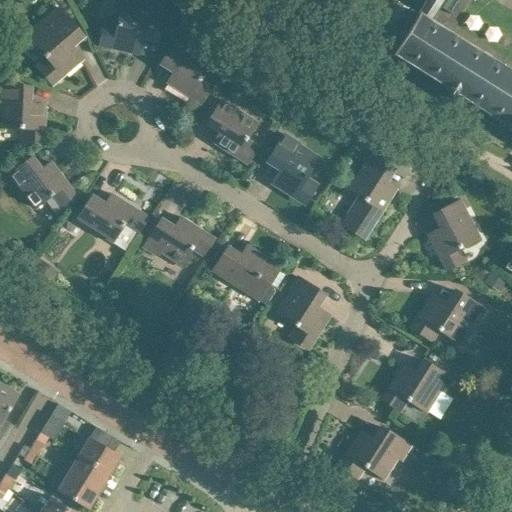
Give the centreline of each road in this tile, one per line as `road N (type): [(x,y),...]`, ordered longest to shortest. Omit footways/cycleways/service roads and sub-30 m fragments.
road 1 (residential): [(368,281),(154,144)]
road 2 (residential): [(290,487),(368,281)]
road 3 (residential): [(154,144),(161,112),(148,93),(127,85),(106,91),(90,111),(98,146)]
road 4 (residential): [(368,281),(431,175)]
road 5 (unclassified): [(247,511),(232,490),(154,438)]
